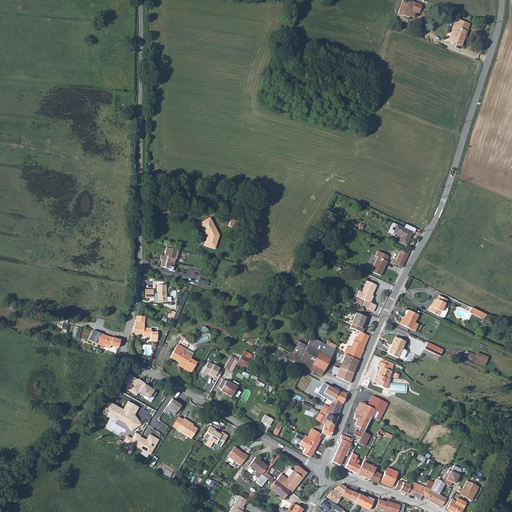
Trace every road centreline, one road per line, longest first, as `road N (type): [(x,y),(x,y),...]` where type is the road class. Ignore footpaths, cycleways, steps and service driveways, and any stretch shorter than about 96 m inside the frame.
road 1 (unclassified): [(175,385),(132,363),(124,348),(139,274),(140,0)]
road 2 (residential): [(429,230),(320,472)]
road 3 (unclassified): [(501,0),(467,130),(429,230)]
road 4 (track): [(124,348),(93,399),(0,493)]
road 5 (unclassified): [(320,472),(175,385)]
road 6 (residential): [(321,485),(348,479),(437,511)]
